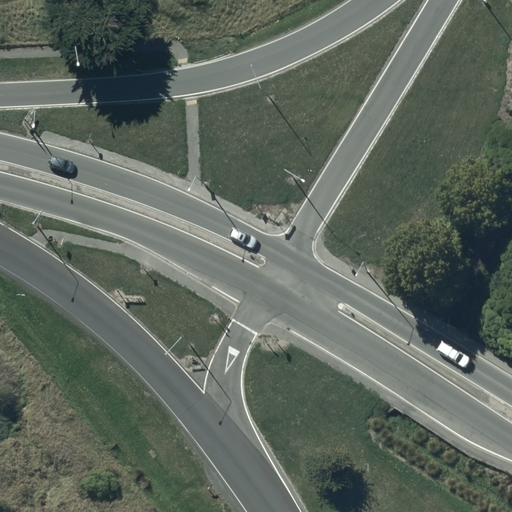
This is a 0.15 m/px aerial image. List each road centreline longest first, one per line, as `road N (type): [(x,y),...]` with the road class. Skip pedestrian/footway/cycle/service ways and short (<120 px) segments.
road 1 (trunk): [(0,94),(131,87),(249,67),(376,0)]
road 2 (trunk): [(263,503),(171,382),(59,282),(0,244)]
road 3 (trunk): [(0,145),(108,177),(288,256)]
road 4 (trunk): [(288,256),(447,0)]
road 5 (trunk): [(266,294),(150,233),(0,185)]
road 6 (tertiary): [(511,440),(266,294)]
road 7 (trunk): [(288,256),(511,389)]
road 8 (trunk): [(263,503),(220,390),(266,294)]
